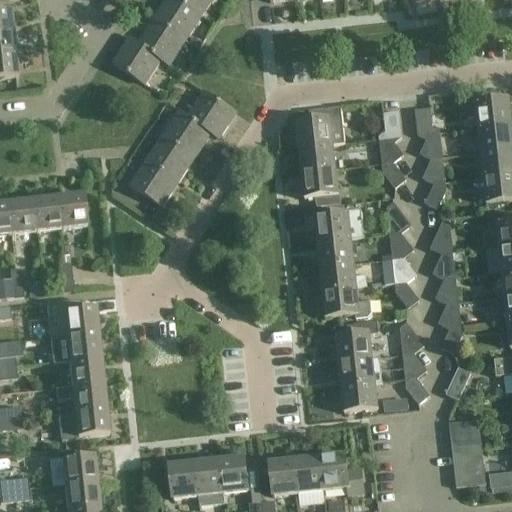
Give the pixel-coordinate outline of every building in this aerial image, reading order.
[(201,20),(170,0),(167,0),(160,11),(163,15),(157,25),(153,22),(152,24),(184,45),(201,20)] [(172,0),(170,0),(201,20),(213,0),(173,0),(172,0)] [(0,37),(13,36),(10,14),(0,15),(0,37)] [(129,41),(128,43),(168,69),(184,45),(152,24),(145,36),(147,39),(141,49),(129,41)] [(0,59),(15,58),(13,36),(0,37),(0,59)] [(194,39),(189,46),(198,52),(203,45),(194,39)] [(168,69),(128,43),(120,55),(123,58),(117,68),(113,66),(112,67),(144,87),(159,65),(167,70),(168,69)] [(15,58),(0,59),(0,82),(18,81),(15,58)] [(179,114),(179,115),(219,141),(228,128),(225,125),(231,115),(235,117),(235,116),(204,96),(188,120),(179,114)] [(476,118),(478,132),(511,128),(509,103),(481,106),(481,101),(460,103),(461,120),(476,118)] [(299,152),(333,149),(345,147),(341,111),(309,115),(310,125),(296,127),(299,152)] [(418,140),(426,143),(432,130),(430,112),(415,114),(418,140)] [(219,142),(219,141),(179,115),(162,140),(191,158),(194,161),(203,147),(200,144),(207,134),(219,142)] [(399,115),(383,117),(385,135),(386,135),(394,146),(401,141),(399,115)] [(511,153),(511,131),(511,128),(478,132),(481,157),(511,153)] [(432,130),(426,143),(419,157),(431,162),(433,158),(442,162),(439,133),(432,130)] [(404,158),(394,146),(386,135),(385,135),(378,140),(381,169),(390,162),(394,166),(404,158)] [(184,168),(191,158),(162,140),(146,164),(174,183),(178,185),(187,171),(184,168)] [(299,152),(302,176),(335,173),(333,149),(299,152)] [(511,178),(511,153),(481,157),(483,182),(511,178)] [(422,182),(434,187),(436,182),(445,186),(442,162),(433,158),(431,162),(422,182)] [(406,183),(394,166),(390,162),(381,169),(382,175),(395,191),(406,183)] [(146,164),(141,172),(130,188),(132,190),(142,197),(162,209),(171,196),(168,193),(174,183),(146,164)] [(335,173),(302,176),(304,202),(338,199),(335,173)] [(511,204),(511,178),(483,182),(486,208),(511,204)] [(436,182),(434,187),(425,207),(436,212),(445,192),(445,186),(436,182)] [(132,190),(126,200),(136,206),(142,197),(132,190)] [(56,201),(60,233),(86,230),(83,198),(56,201)] [(56,201),(31,204),(35,235),(60,233),(56,201)] [(7,206),(10,238),(35,235),(31,204),(7,206)] [(7,206),(0,207),(0,239),(10,238),(7,206)] [(386,211),(387,221),(382,221),(384,239),(389,239),(397,232),(401,237),(411,229),(394,206),(386,211)] [(326,220),(315,221),(317,247),(351,243),(364,242),(361,213),(346,215),(347,218),(335,219),(326,220)] [(511,224),(510,225),(497,227),(499,252),(511,250),(511,224)] [(430,252),(441,258),(443,254),(453,258),(450,230),(442,226),(430,252)] [(389,239),(384,239),(380,240),(382,265),(392,264),(400,258),(404,262),(414,254),(401,237),(397,232),(389,239)] [(317,247),(320,272),(354,268),(351,243),(317,247)] [(511,250),(499,252),(502,277),(511,276),(511,250)] [(443,254),(441,258),(432,277),(445,283),(447,279),(455,282),(453,258),(443,254)] [(400,258),(392,264),(395,288),(403,282),(406,287),(417,279),(404,262),(400,258)] [(61,282),(72,281),(70,267),(59,268),(61,282)] [(320,272),(323,297),(357,293),(356,292),(367,291),(365,282),(363,280),(355,281),(354,268),(320,272)] [(9,274),(10,283),(10,289),(20,288),(19,273),(9,274)] [(511,276),(502,277),(505,302),(511,301),(511,276)] [(436,303),(447,308),(449,303),(458,307),(455,282),(447,279),(445,283),(436,303)] [(72,281),(61,282),(63,297),(73,296),(72,281)] [(403,282),(395,288),(396,296),(408,313),(419,304),(406,287),(403,282)] [(4,284),(6,303),(22,302),(20,288),(10,289),(10,283),(4,284)] [(43,299),(42,285),(28,286),(29,300),(43,299)] [(325,322),(345,320),(355,319),(355,322),(368,320),(372,316),(370,304),(358,306),(357,293),(323,297),(325,322)] [(50,342),(65,341),(65,340),(98,336),(95,311),(82,313),(81,303),(46,307),(50,342)] [(438,327),(450,332),(452,328),(461,333),(458,307),(449,303),(447,308),(438,327)] [(0,311),(0,323),(10,322),(8,311),(0,311)] [(336,341),(339,367),(372,363),(370,339),(378,338),(377,326),(368,327),(347,329),(348,339),(336,341)] [(425,349),(407,326),(400,332),(403,360),(412,353),(415,357),(425,349)] [(461,338),(461,333),(452,328),(450,332),(441,352),(453,357),(461,338)] [(98,336),(65,340),(65,341),(50,342),(52,367),(67,366),(101,362),(98,336)] [(412,353),(403,360),(405,384),(413,378),(417,383),(428,374),(415,357),(412,353)] [(0,373),(15,372),(14,361),(0,362),(0,373)] [(511,361),(495,364),(497,378),(511,376),(511,361)] [(70,391),(103,387),(101,362),(67,366),(70,391)] [(339,367),(341,391),(375,387),(372,363),(339,367)] [(458,371),(454,380),(446,398),(458,404),(470,376),(458,371)] [(0,384),(16,382),(15,372),(0,373),(0,384)] [(413,378),(405,384),(406,392),(418,408),(430,400),(417,383),(413,378)] [(106,412),(103,387),(70,391),(55,393),(56,405),(71,403),(73,416),(106,412)] [(378,413),(375,387),(341,391),(344,417),(378,413)] [(0,412),(0,423),(20,421),(19,410),(0,412)] [(109,438),(106,412),(73,416),(58,417),(61,445),(77,443),(76,441),(109,438)] [(21,432),(20,421),(0,423),(0,441),(3,441),(3,435),(21,432)] [(478,424),(449,427),(450,439),(480,436),(478,424)] [(450,439),(452,454),(481,451),(480,436),(450,439)] [(452,454),(452,457),(453,468),(483,465),(481,451),(452,454)] [(371,454),(362,455),(363,469),(373,468),(371,454)] [(323,495),(347,493),(348,500),(364,498),(361,473),(347,474),(345,458),(319,461),(323,495)] [(60,463),(60,464),(49,465),(51,490),(63,488),(96,485),(93,460),(60,463)] [(245,461),(219,464),(222,498),(248,495),(245,461)] [(319,461),(295,464),(298,498),(323,495),(319,461)] [(219,464),(195,467),(199,500),(200,510),(224,507),(222,498),(219,464)] [(273,501),(298,498),(295,464),(269,466),(273,501)] [(484,477),(483,465),(453,468),(455,480),(484,477)] [(199,500),(195,467),(169,469),(173,503),(199,500)] [(485,488),(484,477),(455,480),(456,491),(485,488)] [(0,483),(0,495),(28,492),(27,480),(0,483)] [(96,485),(63,488),(65,511),(85,511),(99,511),(96,485)] [(0,506),(29,504),(28,492),(0,495),(0,506)]
